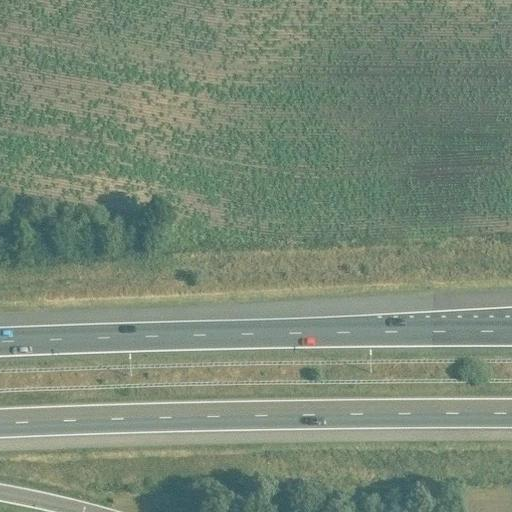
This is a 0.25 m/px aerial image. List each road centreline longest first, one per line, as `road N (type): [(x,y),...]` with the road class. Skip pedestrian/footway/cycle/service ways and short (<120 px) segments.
road 1 (motorway): [(511,333),(0,343)]
road 2 (motorway): [(0,422),(511,413)]
